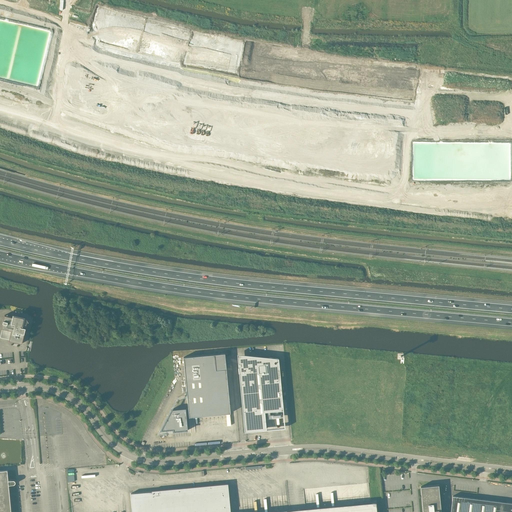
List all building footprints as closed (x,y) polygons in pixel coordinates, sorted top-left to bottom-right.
[(5,315),(3,320),(1,328),(2,329),(0,338),(9,340),(22,343),(26,326),(27,321),(24,320),(24,318),(14,315),(13,317),(5,315)] [(230,413),(225,353),(183,357),(188,410),(186,410),(186,408),(171,410),(167,418),(168,418),(168,420),(165,420),(160,431),(161,431),(168,430),(168,431),(171,431),(171,430),(173,430),(173,432),(188,430),(186,416),(189,416),(189,417),(230,413)] [(283,410),(278,358),(269,358),(238,360),(244,432),(263,430),(264,430),(265,429),(265,428),(266,428),(266,427),(266,426),(265,412),(283,410)] [(437,383),(427,434),(454,438),(463,388),(437,383)] [(463,388),(454,438),(479,443),(487,392),(463,388)] [(487,392),(479,443),(503,446),(508,396),(487,392)] [(511,393),(509,394),(503,446),(511,447),(511,393)] [(11,511),(8,485),(13,484),(14,484),(15,484),(15,483),(15,482),(15,481),(14,480),(13,480),(8,480),(7,470),(0,470),(0,511),(11,511)] [(272,511),(229,511),(227,484),(131,493),(132,511),(376,511),(376,502),(289,510),(272,511)] [(511,511),(511,503),(453,496),(450,511),(440,511),(438,485),(420,487),(422,511),(511,511)]
